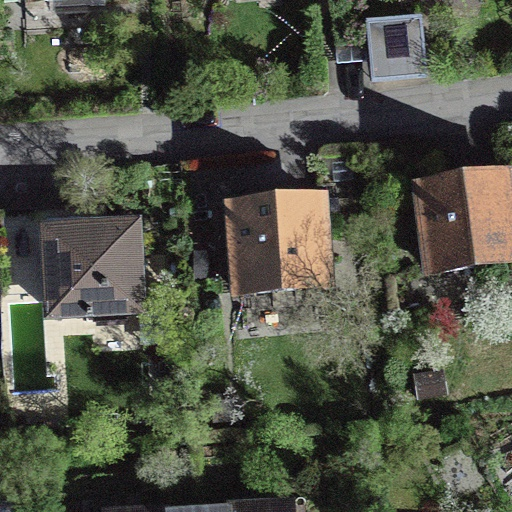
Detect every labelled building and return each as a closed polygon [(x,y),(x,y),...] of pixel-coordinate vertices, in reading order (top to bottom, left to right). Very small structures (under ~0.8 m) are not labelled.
[(26,0),(28,25),(90,21),(88,0),(26,0)] [(422,17),(366,22),(372,82),(427,77),(422,17)] [(511,227),(504,174),(419,186),(432,272),(511,260),(511,227)] [(317,200),(232,207),(238,291),(324,285),(317,200)] [(0,223),(3,293),(49,291),(50,312),(136,309),(133,228),(92,230),(92,219),(0,223)]
